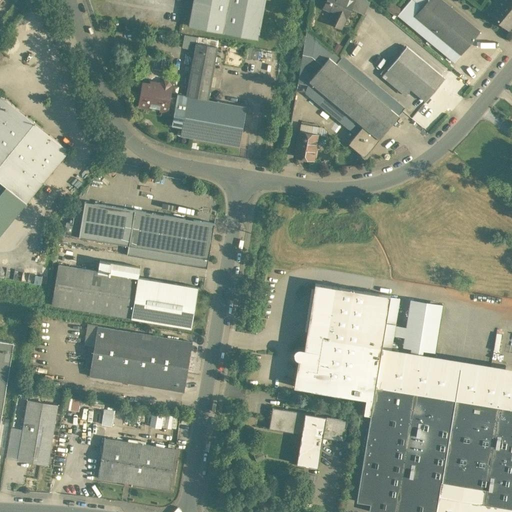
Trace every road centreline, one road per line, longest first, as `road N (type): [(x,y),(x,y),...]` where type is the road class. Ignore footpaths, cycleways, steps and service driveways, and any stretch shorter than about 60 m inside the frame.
road 1 (unclassified): [(242,175),(185,511)]
road 2 (unclassified): [(511,68),(440,148),(392,177),(336,188),(242,175)]
road 3 (unclassified): [(242,175),(172,163),(122,130),(70,0)]
